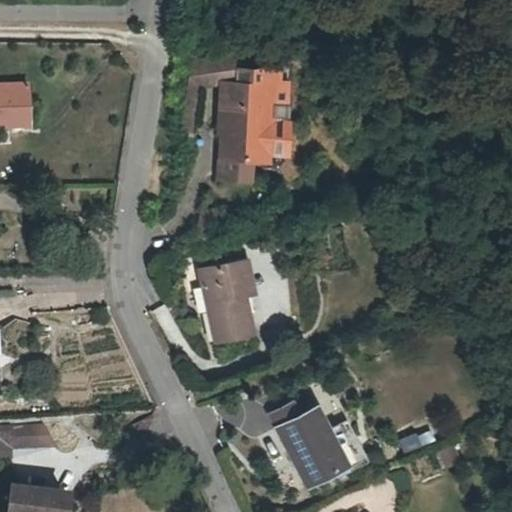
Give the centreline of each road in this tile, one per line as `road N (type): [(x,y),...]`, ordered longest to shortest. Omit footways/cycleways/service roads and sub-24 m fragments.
road 1 (residential): [(227,511),(140,331),(124,273),(156,11)]
road 2 (residential): [(0,10),(156,11)]
road 3 (unknown): [(124,273),(0,280)]
